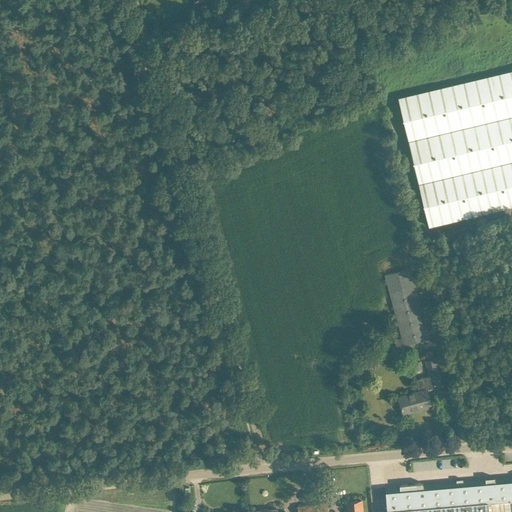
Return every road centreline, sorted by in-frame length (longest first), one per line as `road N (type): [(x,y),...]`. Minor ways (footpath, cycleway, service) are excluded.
road 1 (unclassified): [(0,495),(511,448)]
road 2 (track): [(135,0),(263,469)]
